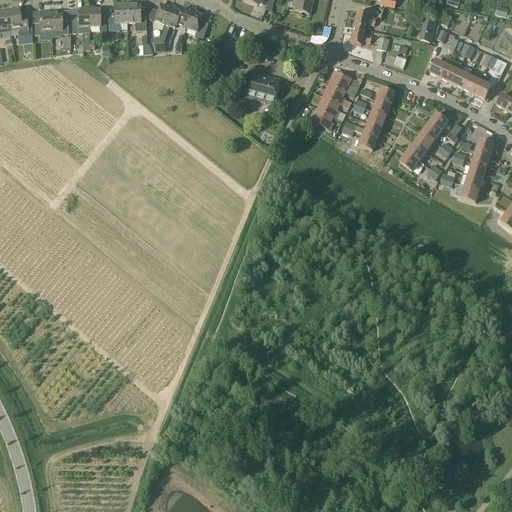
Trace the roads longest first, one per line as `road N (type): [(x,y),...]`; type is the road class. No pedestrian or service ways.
road 1 (track): [(329,54),(312,72),(251,198),(168,393),(153,395),(0,266)]
road 2 (residential): [(511,137),(329,54)]
road 3 (track): [(251,199),(111,86)]
road 4 (track): [(134,104),(52,204)]
road 5 (residential): [(211,5),(236,23),(329,54)]
